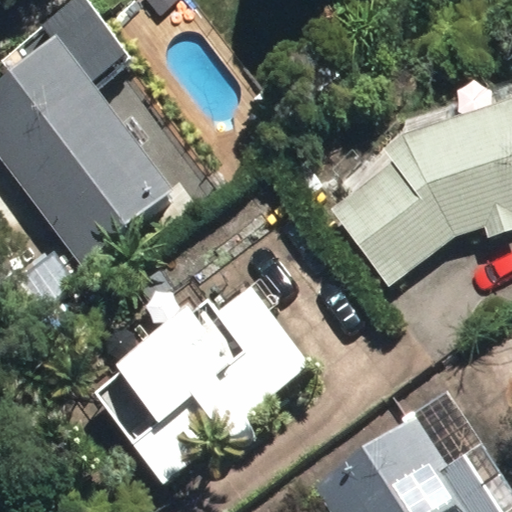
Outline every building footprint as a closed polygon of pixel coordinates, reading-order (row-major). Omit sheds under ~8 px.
[(0,91),(0,150),(84,268),(181,194),(64,43),(0,91)] [(336,213),(393,290),(465,236),(488,229),(492,243),(511,237),(511,103),(411,139),(387,157),(396,170),(336,213)] [(293,179),(311,200),(329,185),(311,163),(293,179)] [(99,391),(165,487),(224,442),(242,444),(252,435),(255,418),(317,370),(258,295),(226,320),(216,303),(99,391)] [(318,497),(327,511),(511,511),(511,483),(457,401),(318,497)]
